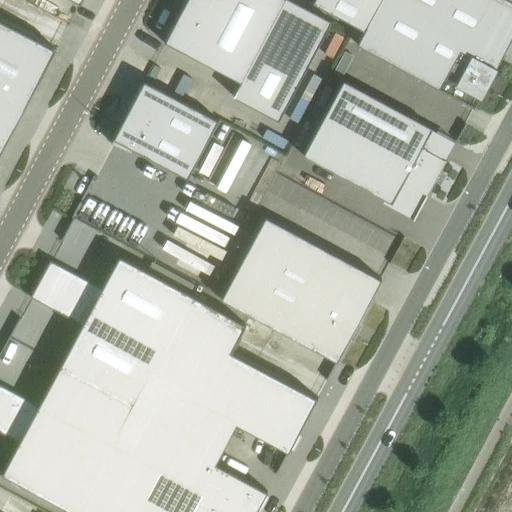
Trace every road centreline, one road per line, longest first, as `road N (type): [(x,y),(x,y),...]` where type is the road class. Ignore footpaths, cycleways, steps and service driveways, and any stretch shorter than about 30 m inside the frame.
road 1 (unclassified): [(511,126),(302,511)]
road 2 (tertiary): [(511,195),(340,511)]
road 3 (unclassified): [(132,0),(0,249)]
